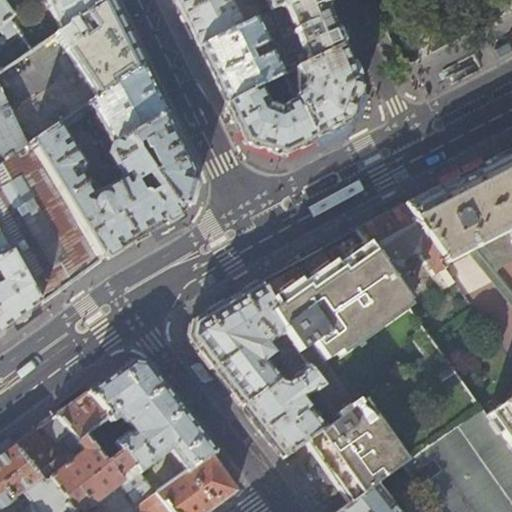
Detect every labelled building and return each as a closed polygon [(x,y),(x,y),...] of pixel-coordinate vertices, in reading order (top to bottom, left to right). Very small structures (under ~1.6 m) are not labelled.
[(107,0),(45,0),(61,32),(108,1),(107,0)] [(307,63),(341,47),(321,0),(174,0),(185,22),(225,105),(259,88),(264,85),(281,76),(254,20),(241,26),(228,0),(264,0),(270,11),(272,11),(288,50),(300,46),(307,63)] [(55,36),(96,98),(140,67),(122,30),(108,1),(61,32),(55,36)] [(0,30),(5,38),(17,29),(0,4),(0,30)] [(32,51),(39,46),(30,33),(23,37),(32,51)] [(338,126),(345,123),(358,87),(350,68),(341,47),(307,63),(284,75),(293,95),(295,100),(314,139),(315,138),(333,129),(338,126)] [(153,92),(140,67),(96,98),(80,109),(84,116),(91,107),(112,146),(126,138),(164,116),(153,92)] [(293,95),(284,75),(281,76),(264,85),(293,95)] [(267,105),(259,88),(225,105),(244,143),(282,155),(288,152),(314,139),(295,100),(277,109),(267,105)] [(0,164),(26,147),(0,93),(0,164)] [(148,232),(178,214),(150,174),(133,148),(126,138),(112,146),(109,148),(106,155),(119,178),(101,189),(101,193),(94,196),(93,198),(78,173),(80,171),(81,165),(61,131),(84,116),(80,109),(29,144),(99,260),(113,252),(148,232)] [(178,145),(164,116),(126,138),(133,148),(140,144),(146,151),(149,151),(159,168),(150,174),(178,214),(181,213),(184,205),(192,175),(178,145)] [(337,135),(333,129),(315,138),(318,144),(337,135)] [(68,283),(99,260),(29,144),(26,147),(0,164),(0,239),(38,305),(68,283)] [(511,149),(504,154),(502,155),(499,156),(471,171),(429,192),(401,206),(442,267),(479,246),(491,267),(511,257),(511,394),(485,415),(511,452),(511,149)] [(400,207),(397,200),(378,210),(382,216),(400,207)] [(442,267),(401,206),(400,207),(382,216),(378,219),(354,231),(400,295),(410,289),(397,269),(399,260),(405,255),(415,256),(439,290),(451,282),(442,267)] [(399,467),(480,409),(400,295),(354,231),(311,255),(265,281),(257,285),(272,310),(267,315),(294,358),(301,366),(303,365),(318,388),(314,390),(317,395),(335,420),(304,441),(349,503),(374,486),(399,467)] [(0,332),(5,328),(38,305),(0,239),(0,332)] [(283,365),(294,358),(267,315),(272,310),(257,285),(224,304),(190,323),(187,338),(190,342),(209,365),(241,407),(259,391),(261,393),(277,381),(283,365)] [(317,410),(310,415),(298,401),(313,390),(314,390),(318,388),(303,365),(301,366),(294,358),(283,365),(277,381),(261,393),(259,391),(241,407),(261,432),(281,457),(304,441),(335,420),(317,395),(310,400),(317,410)] [(209,457),(214,453),(180,410),(144,364),(129,361),(108,377),(86,393),(108,419),(107,420),(111,424),(119,419),(124,426),(127,424),(133,433),(130,435),(126,436),(114,445),(120,454),(122,453),(139,475),(170,452),(186,473),(161,491),(156,484),(150,488),(168,511),(206,511),(234,492),(209,457)] [(107,420),(108,419),(86,393),(71,404),(56,416),(78,441),(84,437),(100,425),(107,420)] [(511,511),(511,452),(485,415),(480,409),(399,467),(430,511),(511,511)] [(93,448),(84,437),(78,441),(56,416),(45,424),(39,428),(61,449),(69,443),(72,447),(76,445),(81,451),(63,465),(35,431),(13,447),(43,481),(46,479),(63,497),(60,500),(70,511),(72,511),(81,506),(84,510),(121,483),(129,494),(128,494),(141,511),(168,511),(150,488),(139,475),(122,453),(120,454),(106,465),(93,448)] [(93,448),(109,437),(100,425),(84,437),(93,448)] [(22,492),(37,511),(70,511),(60,500),(63,497),(46,479),(43,481),(13,447),(0,456),(0,510),(14,500),(13,498),(22,492)] [(394,511),(374,486),(349,503),(337,511),(394,511)]
